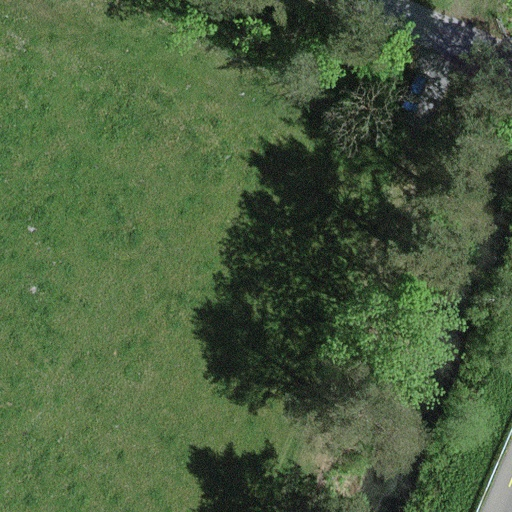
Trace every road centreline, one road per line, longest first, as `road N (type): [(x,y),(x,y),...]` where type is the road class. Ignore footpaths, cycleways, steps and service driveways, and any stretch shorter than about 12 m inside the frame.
road 1 (track): [(267,511),(453,34)]
road 2 (track): [(375,0),(511,57)]
